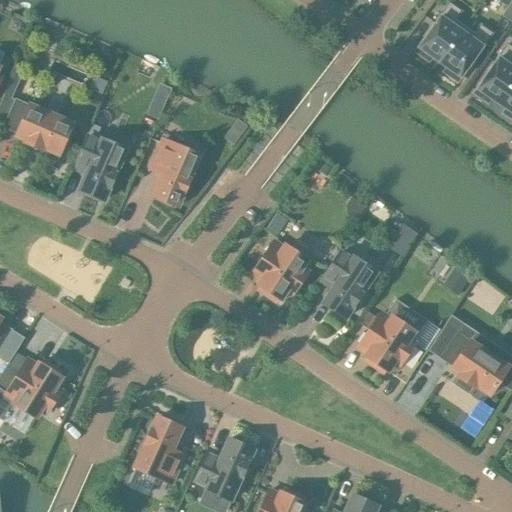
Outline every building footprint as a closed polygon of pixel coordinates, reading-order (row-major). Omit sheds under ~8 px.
[(511,1),(502,16),(511,22),(511,1)] [(466,26),(455,19),(461,11),(450,4),(416,52),(429,61),(432,57),(440,63),(466,26)] [(466,26),(440,63),(447,68),(445,72),(458,82),(492,34),(481,26),(476,34),(466,26)] [(511,84),(511,47),(508,45),(483,81),(475,94),(488,103),(491,99),(499,104),(511,84)] [(161,119),(172,88),(159,84),(149,115),(161,119)] [(511,84),(499,104),(507,109),(504,113),(511,118),(511,84)] [(16,100),(5,127),(18,133),(17,135),(27,140),(26,143),(42,150),(43,147),(60,154),(73,125),(16,100)] [(223,138),(233,145),(247,127),(238,120),(223,138)] [(88,137),(77,163),(90,168),(80,190),(84,192),(83,193),(100,200),(101,199),(104,201),(110,187),(110,188),(116,174),(126,150),(102,139),(101,142),(88,137)] [(164,140),(151,169),(163,175),(154,197),(157,198),(157,199),(174,206),(174,205),(178,207),(184,194),(190,180),(189,180),(200,156),(164,140)] [(192,245),(223,204),(212,195),(181,236),(192,245)] [(346,205),(347,215),(356,221),(365,206),(351,197),(346,205)] [(276,213),(266,228),(277,235),(287,220),(276,213)] [(219,267),(251,225),(240,217),(208,258),(219,267)] [(387,247),(401,257),(417,234),(402,224),(387,247)] [(274,242),(251,276),(261,282),(259,286),(268,291),(265,294),(276,302),(279,298),(281,300),(288,290),(294,294),(308,272),(302,268),(308,260),(286,246),(284,249),(274,242)] [(341,252),(325,276),(337,284),(324,304),(327,306),(326,307),(342,317),(342,316),(345,318),(353,306),(354,307),(362,294),(376,272),(355,258),(353,260),(341,252)] [(391,320),(381,313),(377,319),(367,312),(360,323),(370,330),(358,347),(368,353),(366,357),(374,362),(372,366),(383,373),(386,370),(388,371),(395,361),(400,365),(415,344),(409,340),(415,331),(393,317),(391,320)] [(0,348),(11,330),(0,323),(0,321),(1,320),(0,319),(0,348)] [(511,370),(458,334),(442,358),(454,366),(452,368),(461,375),(459,378),(474,387),(476,384),(491,395),(499,383),(511,391),(511,390),(511,370)] [(27,360),(6,394),(16,401),(14,404),(36,418),(41,409),(47,413),(61,391),(55,387),(61,377),(59,376),(61,372),(50,365),(48,369),(39,363),(37,367),(27,360)] [(146,444),(135,468),(171,484),(184,455),(172,449),(182,428),(178,426),(179,425),(162,418),(161,418),(158,417),(152,430),(151,430),(145,443),(146,444)] [(207,455),(195,481),(208,487),(207,490),(230,501),(241,476),(242,477),(248,463),(247,463),(253,450),(250,448),(250,447),(233,440),(233,441),(230,439),(220,461),(207,455)] [(268,491),(259,511),(300,511),(305,503),(302,502),(304,498),(292,493),(290,496),(281,492),(279,496),(268,491)] [(332,511),(330,511),(329,511),(374,511),(377,506),(374,504),(374,503),(357,496),(357,497),(353,495),(345,511),(332,511)]
